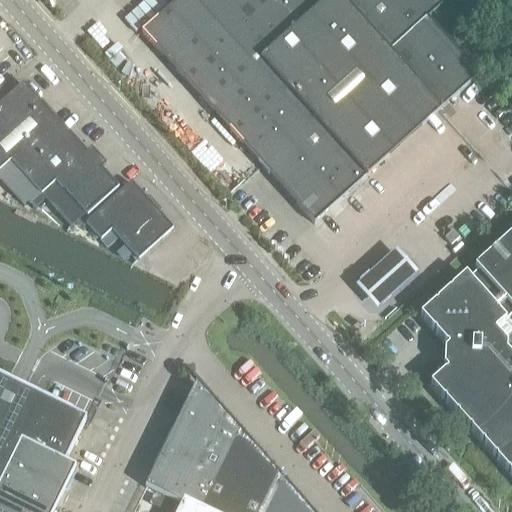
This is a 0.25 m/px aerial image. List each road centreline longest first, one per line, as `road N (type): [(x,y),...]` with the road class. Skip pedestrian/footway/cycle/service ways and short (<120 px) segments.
road 1 (unclassified): [(249,266),(11,0)]
road 2 (unclassified): [(470,511),(249,266)]
road 3 (unclassified): [(337,511),(176,336)]
road 4 (unclassified): [(91,511),(176,336)]
